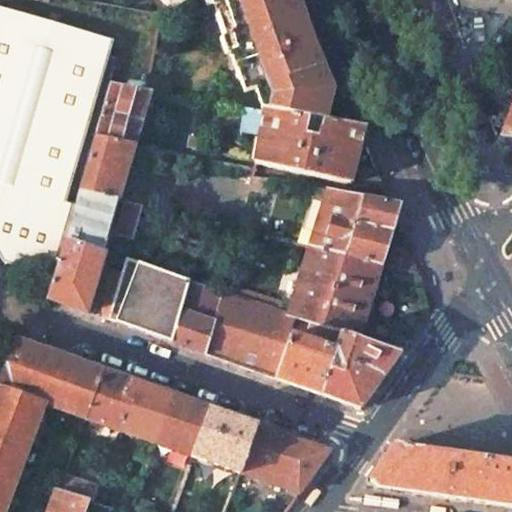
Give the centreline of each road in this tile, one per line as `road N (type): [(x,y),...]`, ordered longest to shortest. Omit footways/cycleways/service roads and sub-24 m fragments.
road 1 (residential): [(29,319),(369,438)]
road 2 (secondary): [(363,0),(487,271)]
road 3 (tertiary): [(369,438),(487,271)]
